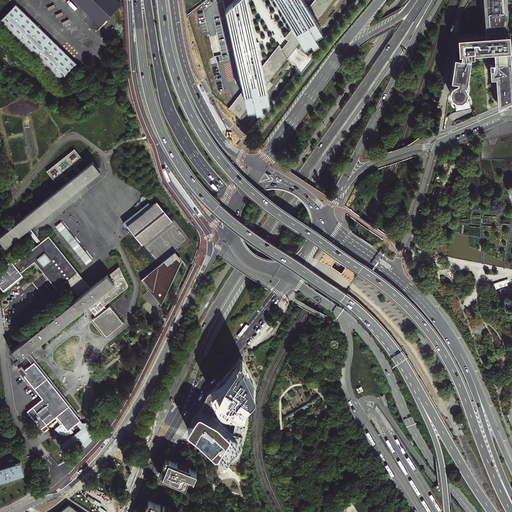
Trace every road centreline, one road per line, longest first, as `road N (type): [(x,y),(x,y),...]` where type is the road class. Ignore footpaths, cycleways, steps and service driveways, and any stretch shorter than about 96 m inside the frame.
road 1 (trunk): [(510,511),(456,377),(423,324),(373,277),(257,197),(208,143),(169,58),(161,0)]
road 2 (trunk): [(136,0),(151,103),(188,177),(224,216),(345,299),(383,335)]
road 3 (tertiary): [(288,194),(208,319),(150,444)]
road 4 (tertiary): [(174,426),(210,334),(295,198)]
road 5 (trunk): [(333,308),(382,359),(411,427),(471,511)]
road 6 (primary): [(295,198),(431,0)]
road 7 (primary): [(422,0),(288,194)]
road 8 (trunk): [(146,0),(166,104),(233,207)]
road 9 (primary): [(333,308),(348,332),(351,395),(421,511)]
road 10 (tertiary): [(230,217),(130,414)]
road 11 (trunk): [(383,335),(491,511)]
road 12 (trunk): [(260,167),(227,147),(197,98),(173,0)]
road 13 (trunk): [(383,335),(432,432),(447,511)]
road 14 (tertiary): [(174,426),(289,278)]
road 15 (residential): [(130,414),(70,485),(17,511)]
road 16 (trunk): [(511,495),(461,357)]
road 17 (tertiary): [(405,284),(399,253),(434,148)]
road 18 (primary): [(333,63),(260,167)]
road 19 (tertiary): [(511,468),(461,357)]
